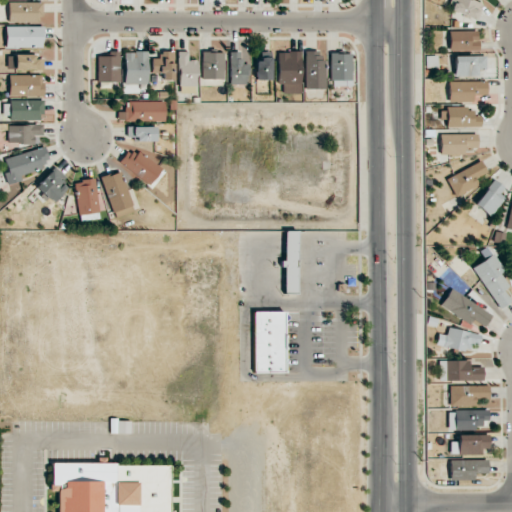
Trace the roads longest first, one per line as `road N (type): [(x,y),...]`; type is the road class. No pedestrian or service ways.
road 1 (secondary): [(375,0),(379,511)]
road 2 (secondary): [(408,511),(404,0)]
road 3 (residential): [(74,22),(405,22)]
road 4 (residential): [(83,142),(73,0)]
road 5 (residential): [(380,502),(511,502)]
